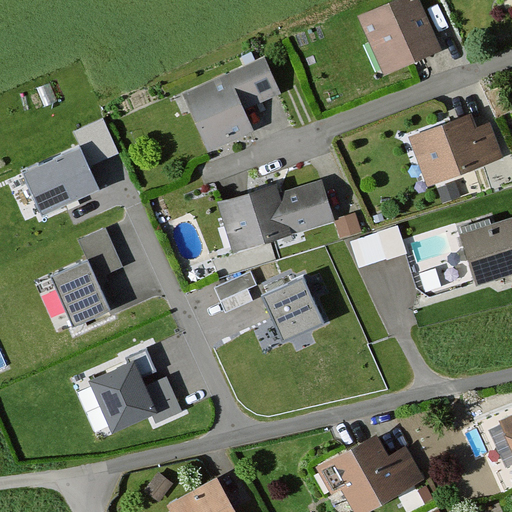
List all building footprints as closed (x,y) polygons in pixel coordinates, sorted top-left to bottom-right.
[(435,49),(412,0),(398,0),(357,19),(368,43),(386,52),(393,68),(435,49)] [(280,91),(266,58),(187,91),(210,146),(253,128),(244,106),(280,91)] [(499,158),(488,126),(470,132),(465,118),(418,135),(422,147),(415,164),(423,186),(499,158)] [(80,143),(24,167),(43,210),(99,186),(80,143)] [(281,181),(221,200),(228,222),(241,231),(246,246),(330,219),(317,181),(284,191),(281,181)] [(355,212),(337,217),(342,234),(360,229),(355,212)] [(511,268),(511,220),(465,235),(479,278),(511,268)] [(397,225),(371,233),(380,259),(406,251),(397,225)] [(106,230),(81,241),(90,261),(100,284),(109,280),(105,272),(121,265),(106,230)] [(90,261),(50,279),(72,328),(112,311),(100,284),(90,261)] [(215,286),(221,300),(248,289),(257,285),(251,270),(215,286)] [(304,273),(261,292),(283,340),(325,321),(304,273)] [(248,289),(221,300),(225,310),(252,298),(248,289)] [(128,361),(91,378),(114,429),(151,412),(140,387),(128,361)] [(166,376),(140,387),(151,412),(155,421),(181,409),(166,376)] [(331,463),(359,511),(364,511),(406,488),(377,437),(331,463)] [(158,470),(144,488),(159,499),(172,481),(158,470)] [(234,511),(215,479),(169,507),(171,511),(234,511)]
